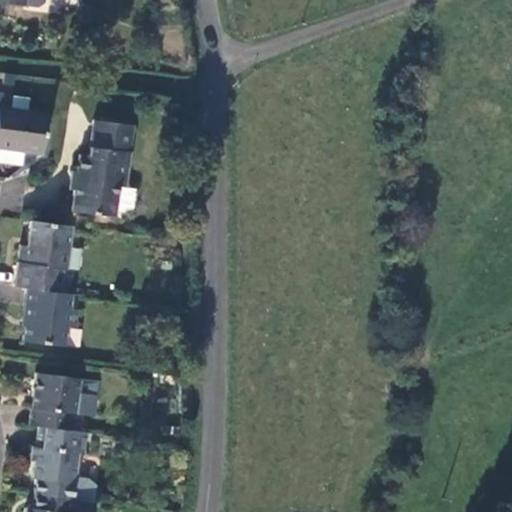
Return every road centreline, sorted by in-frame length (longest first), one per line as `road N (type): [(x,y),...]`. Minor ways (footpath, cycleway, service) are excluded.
road 1 (unclassified): [(216,62),(207,511)]
road 2 (unclassified): [(216,62),(414,0)]
